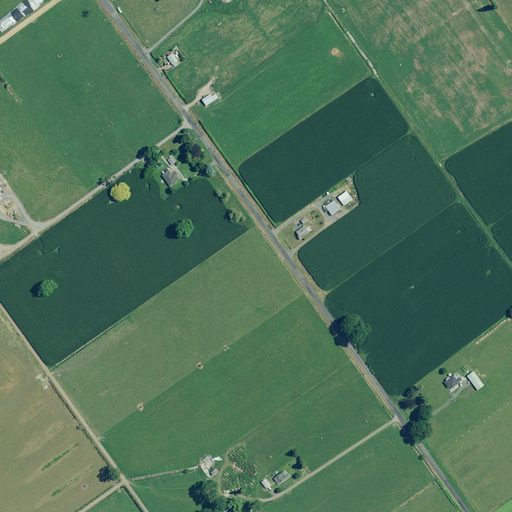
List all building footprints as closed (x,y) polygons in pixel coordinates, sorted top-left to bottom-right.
[(173,64),(175,67),(179,64),(177,62),(178,61),(173,53),(167,57),(173,65),(173,64)] [(218,97),(213,89),(201,98),(206,105),(214,99),(215,100),(218,97)] [(176,162),(172,156),(168,160),(171,165),(176,162)] [(178,175),(176,171),(172,174),(170,171),(163,176),(170,187),(176,183),(176,182),(180,179),(177,175),(178,175)] [(353,199),(350,195),(341,202),(344,206),(353,199)] [(340,209),(334,200),(327,205),(326,203),(324,205),(326,206),(323,208),(326,212),(329,217),(340,209)] [(300,240),(313,231),(309,225),(306,227),(305,226),(296,232),(299,236),(298,236),(300,240)] [(484,385),(474,371),(467,376),(477,390),(484,385)] [(457,380),(454,376),(445,383),(448,388),(450,387),(451,389),(462,381),(460,377),(457,380)] [(288,474),(285,470),(274,478),(279,485),(290,476),(288,474)] [(270,485),(266,479),(261,482),(266,488),(270,485)]
